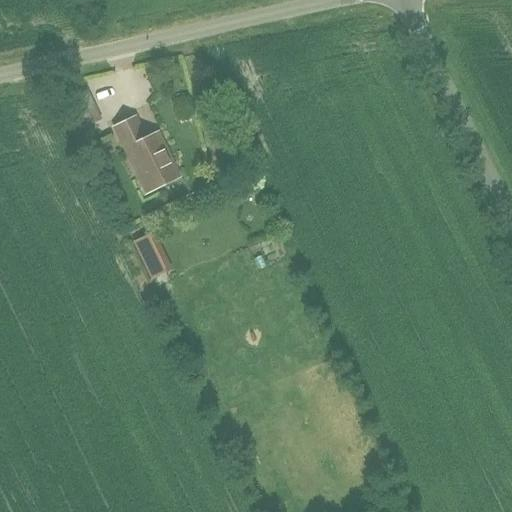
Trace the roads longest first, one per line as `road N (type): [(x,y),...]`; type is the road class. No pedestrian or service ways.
road 1 (unclassified): [(0,77),(330,0)]
road 2 (unclassified): [(511,210),(409,0)]
